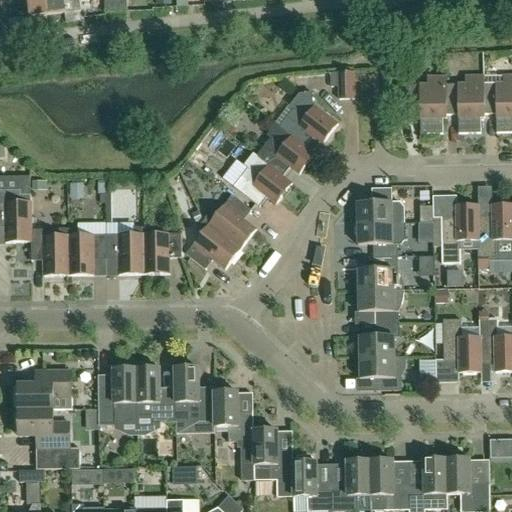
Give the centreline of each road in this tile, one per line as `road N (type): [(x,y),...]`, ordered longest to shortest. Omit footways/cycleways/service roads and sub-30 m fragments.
road 1 (residential): [(511,176),(359,171),(335,187),(232,322)]
road 2 (residential): [(232,322),(332,410),(511,410)]
road 3 (residential): [(0,325),(232,322)]
